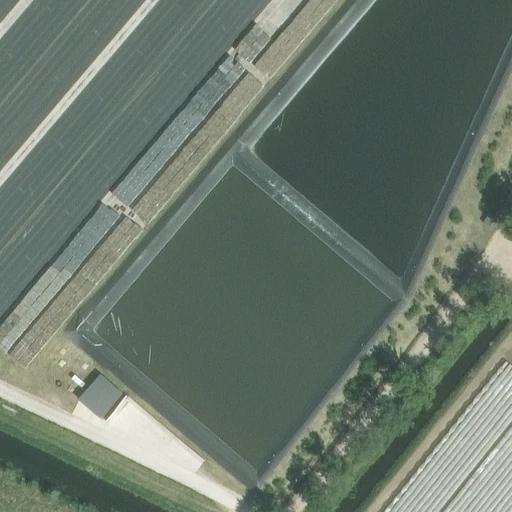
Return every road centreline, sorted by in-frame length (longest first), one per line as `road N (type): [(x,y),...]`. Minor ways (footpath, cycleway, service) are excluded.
road 1 (track): [(292,511),(509,234)]
road 2 (track): [(0,413),(205,511)]
